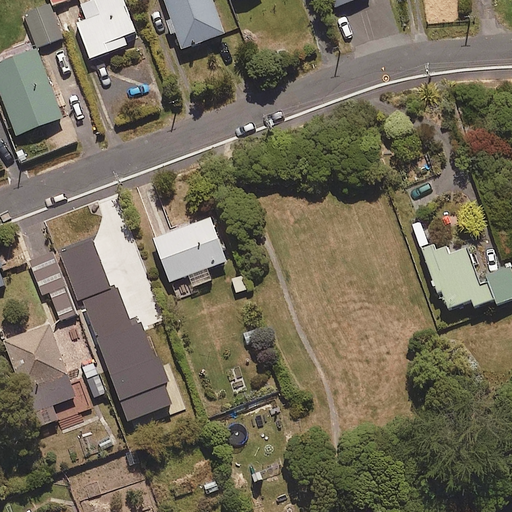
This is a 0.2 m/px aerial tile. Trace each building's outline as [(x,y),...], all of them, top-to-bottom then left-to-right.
[(128,39),(139,35),(125,0),(96,0),(97,1),(84,6),(90,22),(80,25),(94,62),(131,47),(128,39)] [(167,0),(187,52),(230,37),(216,0),(167,0)] [(40,50),(65,40),(53,8),(28,17),(40,50)] [(0,86),(20,139),(67,120),(40,51),(0,66),(0,86)] [(211,272),(231,264),(215,221),(158,243),(178,297),(215,283),(211,272)] [(467,252),(450,259),(447,251),(427,259),(449,315),(471,306),(474,313),(495,305),(497,310),(511,304),(511,276),(510,272),(480,284),(467,252)] [(57,255),(33,264),(38,279),(33,281),(40,300),(52,296),(62,323),(79,317),(57,255)] [(81,402),(54,327),(7,344),(25,392),(48,383),(58,410),(81,402)] [(0,387),(11,384),(0,352),(0,387)] [(177,385),(189,381),(180,358),(168,362),(177,385)]
